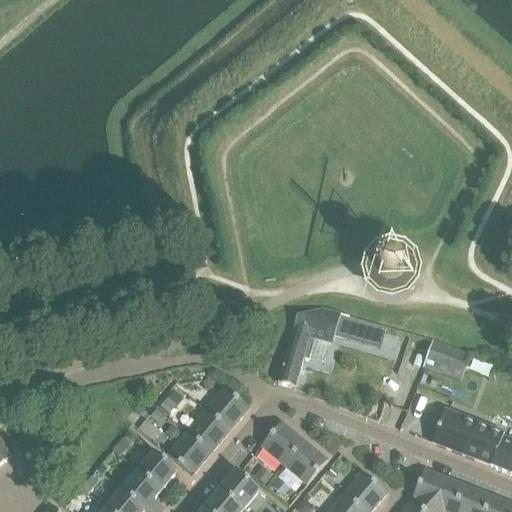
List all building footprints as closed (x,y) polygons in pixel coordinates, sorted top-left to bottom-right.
[(376,276),(373,276),(374,280),(376,284),(378,287),(381,290),(385,292),(389,293),(392,294),(396,293),(400,292),(404,290),(407,287),(409,284),(411,281),(412,277),(412,273),(411,269),(410,265),(408,262),(405,259),(402,257),(398,255),(394,254),(390,255),(386,256),(382,257),(379,260),(377,263),(375,266),(378,267),(376,276)] [(297,320),(278,386),(295,391),(304,361),(310,363),(315,343),(330,347),(333,337),(379,351),(385,329),(355,320),(349,318),(343,317),(322,311),(297,320)] [(434,343),(425,367),(462,380),(464,373),(470,356),(434,343)] [(203,383),(205,390),(213,389),(212,381),(203,383)] [(206,413),(230,434),(249,411),(225,390),(206,413)] [(168,400),(159,409),(168,417),(176,407),(168,400)] [(157,411),(151,418),(158,425),(165,417),(157,411)] [(511,443),(503,439),(504,436),(445,412),(432,446),(511,477),(511,443)] [(230,434),(206,413),(187,435),(211,456),(230,434)] [(147,421),(139,430),(154,443),(162,434),(147,421)] [(284,469),(305,445),(282,426),(261,450),(284,469)] [(211,456),(187,435),(168,458),(192,479),(211,456)] [(0,467),(12,460),(0,440),(0,467)] [(131,446),(124,441),(113,453),(120,459),(131,446)] [(305,445),(284,469),(307,489),(328,464),(305,445)] [(137,474),(161,494),(177,474),(154,454),(137,474)] [(103,466),(98,471),(103,476),(108,470),(103,466)] [(272,477),(262,469),(256,477),(265,485),(272,477)] [(333,480),(338,474),(332,469),(327,475),(333,480)] [(437,511),(445,511),(456,484),(424,472),(412,502),(413,502),(437,511)] [(236,473),(220,493),(242,511),(243,511),(260,493),(236,473)] [(154,502),(161,494),(137,474),(121,493),(142,511),(164,511),(154,502)] [(363,475),(343,497),(360,511),(373,511),(387,495),(363,475)] [(99,484),(92,478),(81,491),(88,497),(99,484)] [(283,497),(289,490),(279,481),(273,488),(283,497)] [(456,484),(445,511),(481,511),(488,497),(456,484)] [(142,511),(121,493),(106,511),(142,511)] [(242,511),(220,493),(204,511),(242,511)] [(360,511),(343,497),(330,511),(360,511)] [(511,511),(511,506),(488,497),(481,511),(511,511)] [(304,501),(295,511),(297,511),(311,511),(314,509),(304,501)] [(437,511),(413,502),(404,511),(437,511)]
